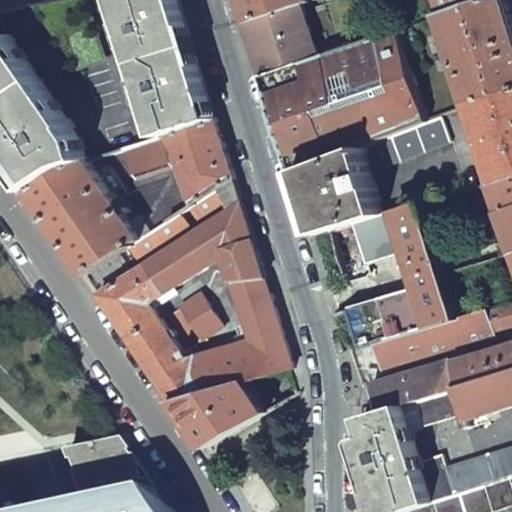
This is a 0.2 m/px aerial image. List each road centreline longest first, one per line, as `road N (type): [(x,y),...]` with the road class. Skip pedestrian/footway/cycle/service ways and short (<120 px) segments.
road 1 (residential): [(338,511),(323,339),(220,0)]
road 2 (residential): [(213,511),(0,198)]
